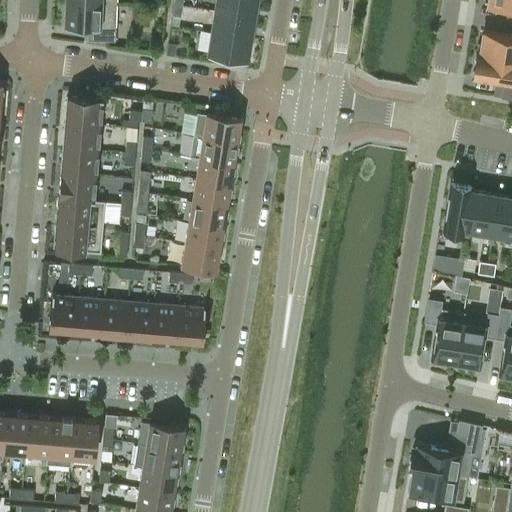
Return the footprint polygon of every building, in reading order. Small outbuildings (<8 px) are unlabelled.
[(115,27),(116,3),(65,0),(64,25),(88,26),(88,39),(115,40),(115,27)] [(256,0),(215,0),(214,10),(254,16),(256,0)] [(511,0),(488,0),(487,6),(511,9),(511,0)] [(182,4),(174,3),(172,15),(180,16),(182,4)] [(254,16),(214,10),(211,31),(251,37),(254,16)] [(511,58),(511,28),(511,34),(484,30),(480,52),(480,53),(511,58)] [(251,37),(211,31),(207,53),(247,60),(251,37)] [(165,54),(174,55),(176,44),(167,42),(165,54)] [(477,52),(473,76),(503,81),(501,96),(511,97),(511,58),(480,53),(480,52),(477,52)] [(65,120),(100,123),(103,98),(67,96),(65,120)] [(141,120),(151,121),(152,109),(142,108),(141,120)] [(142,110),(130,109),(129,119),(141,120),(142,110)] [(193,134),(202,135),(238,141),(241,118),(197,111),(193,134)] [(65,120),(62,145),(98,148),(100,123),(65,120)] [(189,156),(199,157),(234,163),(238,141),(193,134),(189,156)] [(141,147),(152,148),(153,136),(142,135),(141,147)] [(135,153),(136,141),(126,140),(125,152),(135,153)] [(62,145),(60,170),(96,173),(98,148),(62,145)] [(141,147),(140,159),(151,160),(152,148),(141,147)] [(125,152),(124,164),(134,165),(135,153),(125,152)] [(199,157),(195,178),(231,184),(234,163),(199,157)] [(60,170),(58,196),(94,199),(96,173),(60,170)] [(195,178),(192,199),(227,205),(231,184),(195,178)] [(138,191),(148,191),(149,179),(139,179),(138,191)] [(468,236),(469,230),(468,230),(475,189),(470,188),(470,185),(450,182),(442,234),(462,237),(462,235),(468,236)] [(468,230),(469,230),(492,233),(498,193),(475,189),(468,230)] [(131,203),(132,191),(122,190),(121,202),(131,203)] [(138,191),(137,203),(147,203),(148,191),(138,191)] [(511,236),(511,194),(498,193),(492,233),(511,236)] [(105,200),(94,199),(58,196),(54,248),(100,251),(105,200)] [(192,199),(189,221),(224,227),(227,205),(192,199)] [(121,202),(120,214),(130,215),(131,203),(121,202)] [(189,221),(185,242),(220,248),(224,227),(189,221)] [(134,234),(144,234),(145,223),(135,222),(134,234)] [(128,231),(118,230),(117,242),(127,243),(128,231)] [(133,246),(143,246),(144,234),(134,234),(133,246)] [(127,243),(117,242),(116,254),(126,255),(127,243)] [(217,269),(220,248),(185,242),(182,263),(217,269)] [(434,268),(446,270),(448,262),(436,259),(434,268)] [(477,272),(485,274),(487,262),(479,260),(477,272)] [(69,262),(68,272),(80,273),(81,263),(69,262)] [(495,263),(487,262),(485,274),(493,275),(495,263)] [(93,264),(81,263),(80,273),(92,274),(93,264)] [(131,267),(119,266),(118,276),(130,277),(131,267)] [(130,277),(142,278),(143,268),(131,267),(130,277)] [(180,281),(181,271),(169,270),(168,280),(180,281)] [(180,281),(192,282),(193,272),(181,271),(180,281)] [(49,329),(74,331),(77,295),(52,293),(49,329)] [(103,297),(77,295),(74,331),(100,333),(103,297)] [(128,299),(103,297),(100,333),(125,335),(128,299)] [(431,358),(455,361),(462,316),(464,316),(464,311),(441,307),(442,300),(427,297),(423,321),(437,323),(431,358)] [(154,301),(128,299),(125,335),(151,337),(154,301)] [(179,303),(154,301),(151,337),(176,339),(179,303)] [(179,303),(176,339),(201,342),(204,306),(179,303)] [(499,373),(511,375),(511,323),(509,323),(511,308),(499,306),(498,313),(494,337),(505,339),(499,373)] [(464,316),(462,316),(455,361),(478,365),(483,335),(494,337),(498,313),(487,312),(485,320),(464,316)] [(28,413),(5,411),(1,459),(2,459),(3,449),(25,451),(28,413)] [(50,415),(28,413),(25,451),(46,453),(46,463),(50,415)] [(73,417),(50,415),(46,463),(69,465),(73,417)] [(73,417),(69,465),(70,465),(71,455),(94,457),(97,419),(73,417)] [(137,443),(181,450),(184,427),(149,421),(146,443),(137,441),(137,443)] [(102,438),(112,438),(113,426),(103,426),(102,438)] [(102,438),(101,450),(111,450),(112,438),(102,438)] [(411,468),(412,467),(466,476),(471,451),(416,442),(415,448),(412,447),(409,467),(411,468)] [(137,443),(133,464),(177,471),(181,450),(137,443)] [(133,464),(142,466),(139,486),(174,492),(177,471),(133,464)] [(462,500),(466,476),(412,467),(411,468),(408,491),(462,500)] [(100,469),(99,481),(109,482),(110,469),(100,469)] [(139,486),(135,508),(161,511),(170,511),(174,492),(139,486)] [(21,498),(21,488),(9,487),(9,497),(21,498)] [(21,498),(33,499),(34,489),(21,488),(21,498)] [(91,488),(89,500),(99,502),(101,490),(91,488)] [(67,492),(55,491),(54,501),(66,502),(67,492)] [(67,492),(66,502),(78,503),(79,493),(67,492)] [(467,511),(468,506),(444,503),(442,511),(467,511)]
